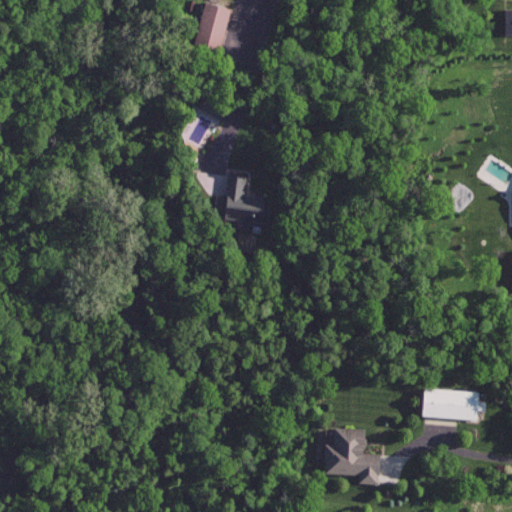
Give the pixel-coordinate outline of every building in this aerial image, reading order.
[(230,7),(205,1),(195,42),(221,47),(230,7)] [(223,118),(230,102),(207,92),(200,108),(223,118)] [(224,218),(268,222),(270,205),(264,205),(265,196),(244,194),(246,174),(228,172),(224,218)] [(477,418),(477,409),(485,410),(486,399),(478,399),(479,390),(424,386),(422,414),(477,418)] [(324,472),(359,472),(359,481),(379,482),(379,452),(364,451),(364,426),(334,426),(333,442),(325,442),(324,472)]
